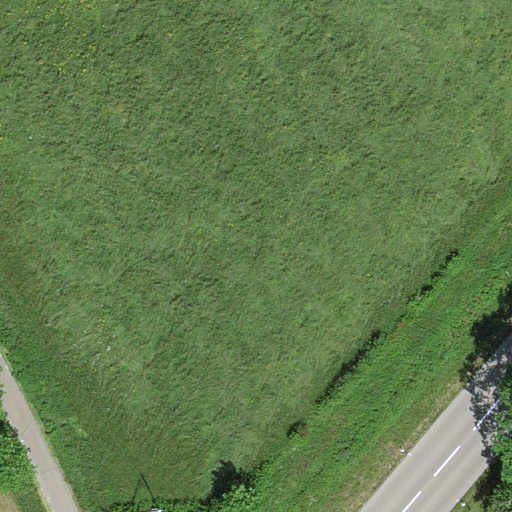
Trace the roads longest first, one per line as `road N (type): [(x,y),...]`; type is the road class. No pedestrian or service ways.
road 1 (tertiary): [(400,511),(511,382)]
road 2 (unclassified): [(0,373),(63,511)]
